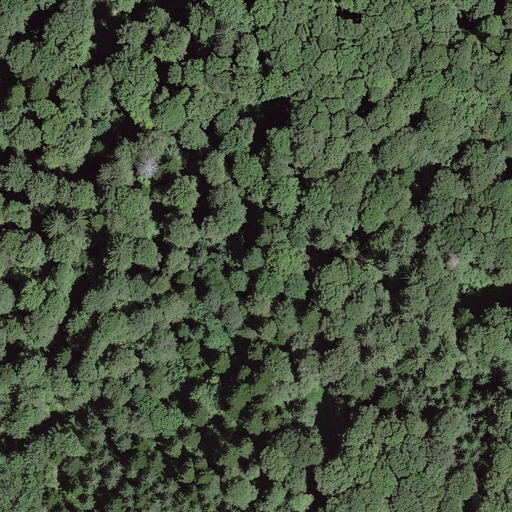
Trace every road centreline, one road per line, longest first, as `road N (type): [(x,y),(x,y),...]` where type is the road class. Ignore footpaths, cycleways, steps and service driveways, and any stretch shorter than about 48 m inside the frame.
road 1 (track): [(349,511),(273,0)]
road 2 (track): [(0,53),(59,49),(140,0)]
